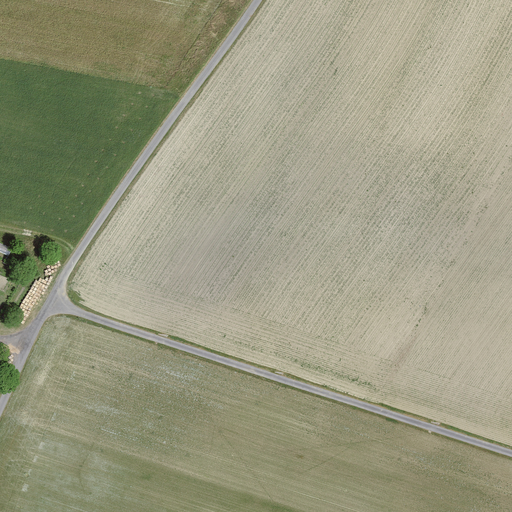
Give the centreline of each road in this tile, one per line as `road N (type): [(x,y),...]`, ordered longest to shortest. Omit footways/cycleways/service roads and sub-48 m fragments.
road 1 (unclassified): [(511,455),(44,305)]
road 2 (unclassified): [(44,305),(256,0)]
